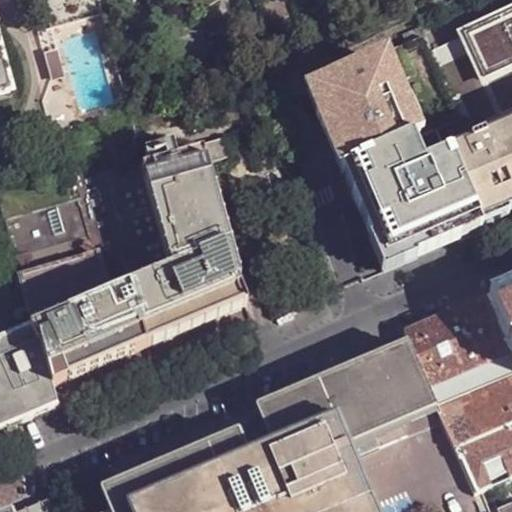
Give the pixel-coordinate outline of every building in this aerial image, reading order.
[(0,0),(0,100),(2,100),(11,98),(0,60),(0,0)] [(511,11),(460,36),(481,81),(511,66),(511,11)] [(323,128),(341,174),(386,154),(436,132),(460,121),(427,51),(421,38),(417,30),(403,36),(407,46),(345,74),(306,92),(308,94),(323,128)] [(0,100),(0,104),(3,103),(15,100),(0,46),(0,60),(11,98),(2,100),(0,100)] [(44,59),(51,81),(63,78),(56,56),(44,59)] [(454,173),(474,219),(511,202),(511,127),(448,155),(454,173)] [(436,132),(386,154),(392,167),(399,164),(410,191),(454,173),(448,155),(436,132)] [(204,175),(241,310),(243,309),(247,307),(236,282),(238,280),(206,169),(225,161),(220,141),(193,148),(201,166),(204,175)] [(36,333),(53,389),(146,349),(97,176),(94,166),(73,173),(65,144),(18,159),(18,158),(0,162),(0,210),(5,226),(34,328),(36,333)] [(97,176),(146,349),(241,310),(204,175),(201,166),(193,148),(97,176)] [(341,174),(358,213),(410,191),(399,164),(392,167),(386,154),(341,174)] [(358,213),(389,287),(485,246),(479,231),(474,219),(454,173),(410,191),(358,213)] [(511,202),(474,219),(479,231),(511,216),(511,202)] [(511,425),(455,450),(475,496),(511,479),(511,288),(486,299),(511,355),(511,358),(511,425)] [(417,368),(428,390),(511,355),(486,299),(463,309),(436,320),(423,326),(404,334),(409,348),(413,358),(417,368)] [(241,310),(246,330),(252,328),(243,309),(241,310)] [(146,349),(152,370),(246,330),(241,310),(146,349)] [(34,328),(0,342),(0,347),(36,333),(34,328)] [(36,333),(0,347),(0,434),(58,409),(53,389),(36,333)] [(413,358),(409,348),(254,412),(255,415),(260,431),(357,390),(358,392),(417,368),(413,358)] [(146,349),(53,389),(58,409),(152,370),(146,349)] [(428,390),(439,414),(511,381),(511,358),(511,355),(428,390)] [(511,511),(511,506),(499,511),(372,511),(347,452),(439,414),(428,390),(417,368),(358,392),(357,390),(260,431),(269,452),(247,461),(238,441),(234,440),(100,496),(99,500),(103,511),(511,511)] [(511,381),(439,414),(449,438),(455,450),(511,425),(511,381)] [(25,511),(67,511),(99,500),(100,496),(234,440),(238,441),(247,461),(269,452),(260,431),(255,415),(25,511)]
